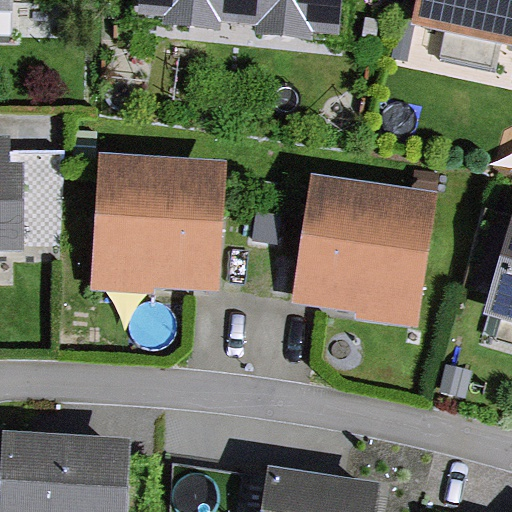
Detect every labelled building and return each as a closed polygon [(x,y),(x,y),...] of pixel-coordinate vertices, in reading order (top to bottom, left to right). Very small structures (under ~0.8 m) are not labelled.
[(342,0),(139,0),(138,15),(339,35),(342,0)] [(511,0),(416,0),(411,22),(511,44),(511,0)] [(20,150),(0,150),(0,257),(23,257),(20,150)] [(232,174),(110,167),(103,278),(225,285),(232,174)] [(439,208),(318,187),(299,296),(421,316),(439,208)] [(127,511),(132,438),(2,431),(0,471),(0,511),(127,511)] [(377,511),(382,482),(269,464),(261,511),(377,511)]
